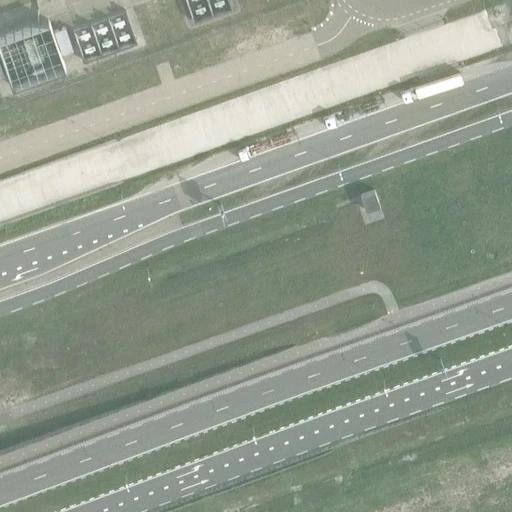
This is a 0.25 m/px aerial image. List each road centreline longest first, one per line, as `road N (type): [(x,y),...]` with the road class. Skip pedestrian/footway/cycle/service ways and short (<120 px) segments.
road 1 (tertiary): [(511,71),(0,260)]
road 2 (unclassified): [(0,304),(181,231),(511,118)]
road 3 (tertiary): [(511,307),(0,487)]
road 4 (tertiary): [(94,511),(511,364)]
road 5 (unclassified): [(0,155),(314,48),(367,0)]
